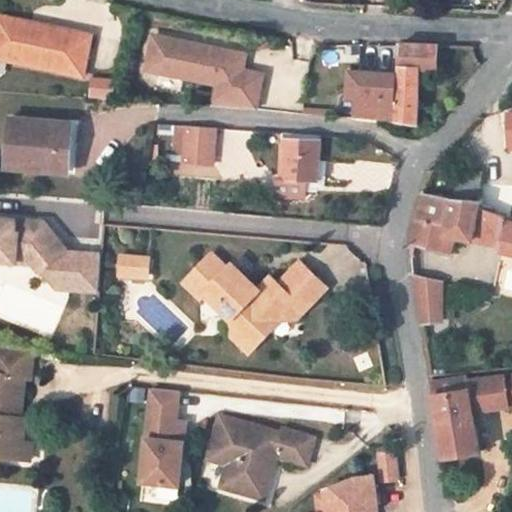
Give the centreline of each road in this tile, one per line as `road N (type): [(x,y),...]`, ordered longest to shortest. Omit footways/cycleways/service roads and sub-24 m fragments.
road 1 (residential): [(434,511),(393,238),(421,156),(511,62)]
road 2 (residential): [(186,0),(319,22),(511,30)]
